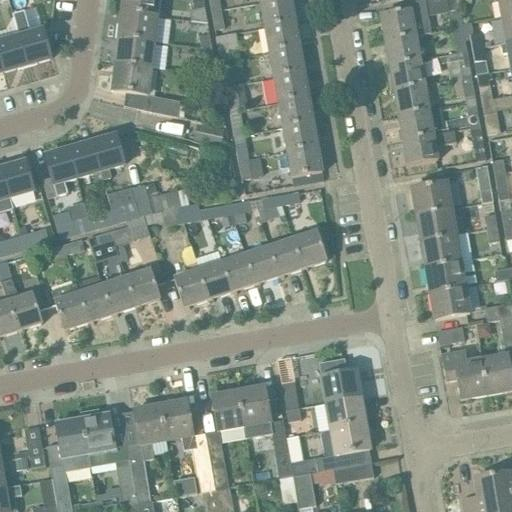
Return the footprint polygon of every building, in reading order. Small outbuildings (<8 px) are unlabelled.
[(123,0),(122,15),(128,16),(157,20),(159,0),(123,0)] [(203,0),(192,0),(194,11),(205,10),(203,0)] [(209,0),(213,15),(222,14),(219,0),(209,0)] [(452,32),(465,30),(465,26),(461,27),(459,12),(458,8),(455,0),(446,0),(449,14),(452,32)] [(455,0),(458,8),(471,5),(470,0),(455,0)] [(511,0),(498,0),(502,19),(511,17),(511,0)] [(264,31),(295,26),(291,1),(260,7),(264,31)] [(385,44),(416,38),(431,36),(425,2),(409,5),(410,13),(380,18),(385,44)] [(24,13),(12,16),(13,19),(27,68),(51,61),(43,33),(30,36),(24,13)] [(222,14),(213,15),(216,32),(225,30),(222,14)] [(122,15),(119,41),(134,43),(154,46),(157,20),(128,16),(122,15)] [(506,46),(511,44),(511,17),(502,19),(506,46)] [(6,32),(0,33),(0,63),(3,75),(27,68),(13,19),(6,32)] [(269,56),(300,50),(295,26),(264,31),(269,56)] [(468,43),(465,30),(452,32),(455,50),(456,55),(466,54),(464,44),(468,43)] [(237,36),(217,39),(221,64),(230,62),(241,60),(237,36)] [(481,36),(470,38),(472,51),(483,49),(481,36)] [(201,51),(212,49),(210,37),(199,39),(201,51)] [(416,38),(385,44),(389,67),(405,65),(420,62),(416,38)] [(119,41),(115,68),(117,68),(151,72),(154,46),(134,43),(119,41)] [(511,71),(511,44),(506,46),(500,47),(502,56),(508,55),(511,71)] [(212,49),(201,51),(206,77),(216,75),(212,49)] [(483,49),(472,51),(474,65),(486,63),(483,49)] [(273,82),(304,77),(300,50),(269,56),(273,82)] [(230,62),(221,64),(224,82),(233,80),(230,62)] [(405,65),(389,67),(394,93),(409,91),(425,88),(420,62),(405,65)] [(470,80),(467,62),(458,63),(461,81),(470,80)] [(115,68),(112,94),(147,99),(151,72),(117,68),(115,68)] [(304,77),(273,82),(278,106),(309,100),(304,77)] [(217,79),(213,79),(206,81),(209,94),(219,92),(217,79)] [(461,81),(464,100),(474,98),(470,80),(461,81)] [(409,91),(394,93),(398,118),(429,112),(425,88),(409,91)] [(490,88),(479,90),(481,104),(492,102),(490,88)] [(230,114),(239,113),(236,95),(227,97),(230,114)] [(511,98),(492,102),(481,104),(483,118),(484,117),(497,115),(496,113),(511,110),(511,98)] [(153,99),(151,115),(177,120),(177,119),(184,120),(185,108),(179,108),(179,104),(153,99)] [(282,131),(313,126),(309,100),(278,106),(282,131)] [(429,112),(398,118),(403,142),(403,143),(434,137),(429,112)] [(466,114),(469,131),(479,129),(476,112),(466,114)] [(239,113),(230,114),(233,133),(242,131),(239,113)] [(197,126),(194,141),(221,147),(224,132),(197,126)] [(287,156),(318,151),(313,126),(282,131),(287,156)] [(479,129),(469,131),(473,149),(476,164),(485,162),(482,147),(479,129)] [(434,137),(403,143),(407,168),(438,162),(436,149),(457,145),(455,133),(434,137)] [(92,145),(103,182),(111,180),(109,171),(124,167),(116,139),(92,145)] [(92,145),(69,152),(77,180),(100,174),(103,182),(92,145)] [(236,146),(239,165),(248,163),(245,145),(236,146)] [(318,151),(287,156),(293,189),(324,183),(318,151)] [(64,184),(77,180),(69,152),(45,159),(53,187),(56,199),(67,196),(64,184)] [(251,180),(248,163),(239,165),(242,182),(251,180)] [(492,165),(495,178),(505,176),(502,163),(492,165)] [(221,164),(204,164),(205,182),(221,182),(221,181),(230,181),(230,164),(221,164)] [(25,165),(2,172),(10,200),(34,193),(25,165)] [(490,192),(486,169),(476,170),(483,206),(492,204),(490,192)] [(10,200),(2,172),(0,172),(0,214),(13,211),(10,200)] [(505,176),(495,178),(499,203),(509,202),(505,176)] [(446,185),(411,191),(416,219),(451,213),(446,185)] [(135,206),(112,213),(115,226),(126,223),(143,218),(152,215),(148,200),(144,188),(131,191),(135,206)] [(157,198),(148,200),(152,215),(161,213),(162,213),(177,210),(181,209),(176,193),(157,198)] [(279,200),(282,209),(300,206),(298,197),(279,200)] [(263,212),(282,209),(279,200),(262,202),(263,212)] [(249,204),(229,207),(232,216),(250,213),(249,204)] [(183,226),(201,223),(198,206),(181,209),(177,210),(183,226)] [(232,216),(229,207),(213,210),(214,219),(232,216)] [(152,215),(143,218),(146,228),(149,238),(146,227),(163,222),(164,230),(183,226),(177,210),(162,213),(161,213),(152,215)] [(106,214),(88,220),(92,233),(110,228),(115,226),(112,213),(106,214)] [(421,245),(456,239),(451,213),(416,219),(421,245)] [(68,215),(53,219),(60,242),(92,233),(88,220),(71,225),(68,215)] [(501,217),(504,230),(511,228),(511,218),(511,215),(501,217)] [(495,217),(484,219),(486,232),(498,230),(495,217)] [(128,230),(111,235),(114,244),(115,248),(149,238),(146,228),(143,218),(126,223),(128,230)] [(231,218),(222,220),(225,230),(234,227),(231,218)] [(26,229),(19,231),(25,252),(49,245),(46,232),(28,237),(26,229)] [(498,230),(486,232),(489,246),(500,244),(498,230)] [(292,242),(302,272),(326,264),(317,234),(292,242)] [(114,244),(111,235),(94,240),(96,249),(114,244)] [(456,239),(421,245),(426,271),(438,269),(461,265),(456,239)] [(16,240),(0,245),(0,253),(2,259),(20,254),(16,240)] [(279,280),(302,272),(292,242),(269,250),(279,280)] [(81,244),(63,249),(66,258),(84,252),(81,244)] [(49,263),(66,258),(63,249),(46,254),(49,263)] [(185,250),(182,256),(186,268),(192,271),(198,269),(191,249),(185,250)] [(279,280),(269,250),(245,257),(255,287),(279,280)] [(222,265),(231,295),(255,287),(245,257),(222,265)] [(7,265),(0,267),(0,279),(8,305),(18,334),(42,326),(33,297),(17,302),(7,265)] [(198,273),(208,303),(231,295),(222,265),(198,273)] [(438,269),(426,271),(430,297),(447,294),(465,291),(461,265),(438,269)] [(507,272),(507,271),(495,273),(497,285),(506,283),(508,283),(507,272)] [(126,281),(136,310),(160,302),(150,273),(126,281)] [(208,303),(198,273),(174,281),(184,311),(208,303)] [(102,288),(112,318),(136,310),(126,281),(102,288)] [(88,326),(75,286),(51,294),(64,334),(88,326)] [(88,326),(112,318),(102,288),(79,296),(76,286),(75,286),(88,326)] [(447,294),(430,297),(435,323),(470,316),(465,291),(447,294)] [(7,305),(0,307),(0,339),(18,334),(8,305),(7,305)] [(488,325),(500,323),(511,321),(511,316),(510,307),(486,311),(488,325)] [(511,346),(511,321),(500,323),(504,348),(511,346)] [(464,344),(461,330),(437,334),(439,348),(464,344)] [(460,402),(487,398),(481,363),(466,365),(464,355),(441,359),(446,385),(457,383),(460,402)] [(511,382),(508,358),(481,363),(487,398),(511,393),(511,382)] [(325,406),(361,400),(356,374),(347,375),(344,362),(318,366),(325,406)] [(294,384),(281,386),(286,413),(299,411),(294,384)] [(293,479),(290,466),(282,423),(271,425),(265,390),(238,394),(245,430),(246,441),(272,436),(275,453),(274,453),(275,456),(279,482),(293,479)] [(211,399),(218,435),(245,430),(238,394),(211,399)] [(330,433),(365,426),(361,400),(325,406),(330,433)] [(182,441),(184,452),(194,450),(195,450),(187,404),(160,408),(166,444),(182,441)] [(126,445),(137,507),(151,505),(146,480),(144,463),(153,462),(151,447),(166,444),(160,408),(133,413),(139,445),(127,447),(126,445)] [(288,425),(301,423),(299,411),(286,413),(288,425)] [(82,422),(91,470),(116,465),(124,509),(137,507),(126,445),(114,447),(109,418),(99,419),(98,413),(81,416),(82,422)] [(53,482),(58,511),(97,511),(96,504),(80,507),(80,506),(72,507),(69,494),(65,474),(91,470),(82,422),(55,427),(62,468),(51,470),(53,482)] [(315,461),(290,466),(293,479),(310,476),(317,475),(331,472),(333,472),(370,466),(367,453),(370,453),(365,426),(330,433),(335,458),(315,461)] [(290,428),(284,429),(286,440),(297,438),(296,432),(290,428)] [(29,459),(43,457),(38,430),(24,433),(29,459)] [(221,445),(207,448),(211,468),(215,493),(229,491),(224,465),(221,445)] [(195,450),(194,450),(197,470),(201,489),(202,496),(215,493),(211,468),(207,448),(195,450)] [(43,457),(29,459),(32,471),(45,468),(43,457)] [(27,460),(15,462),(17,473),(29,471),(27,460)] [(348,470),(331,473),(334,487),(372,480),(370,466),(348,470)] [(511,475),(511,474),(475,481),(478,501),(463,503),(464,511),(511,511),(511,480),(511,476),(511,475)] [(310,476),(293,479),(297,503),(299,511),(315,508),(310,476)] [(297,503),(293,479),(279,482),(284,506),(297,503)] [(174,498),(194,494),(191,480),(171,484),(174,498)] [(33,511),(32,511),(58,511),(53,482),(39,485),(43,509),(33,511)] [(19,488),(5,491),(0,491),(0,511),(16,511),(14,499),(21,498),(19,488)] [(232,511),(229,491),(215,493),(218,511),(232,511)] [(218,511),(215,493),(202,496),(204,511),(218,511)]
